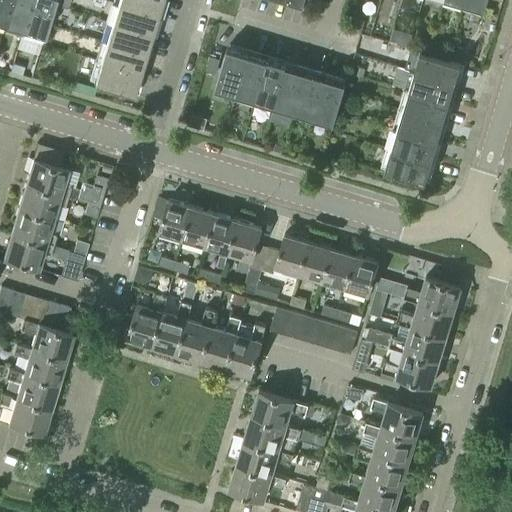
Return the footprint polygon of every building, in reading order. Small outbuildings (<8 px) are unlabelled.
[(0,0),(0,21),(3,22),(9,0),(0,0)] [(9,0),(3,22),(23,28),(30,0),(9,0)] [(30,0),(23,28),(43,34),(52,3),(67,7),(68,0),(30,0)] [(116,0),(116,2),(156,13),(160,0),(116,0)] [(111,21),(150,32),(156,13),(116,2),(111,21)] [(105,40),(145,52),(150,32),(111,21),(105,40)] [(99,60),(139,71),(145,52),(105,40),(99,60)] [(236,91),(248,51),(227,44),(215,84),(236,91)] [(415,70),(454,82),(460,61),(421,49),(415,70)] [(248,51),(236,91),(256,97),(267,56),(248,51)] [(210,55),(206,67),(216,70),(220,58),(210,55)] [(267,56),(256,97),(274,102),(286,62),(267,56)] [(139,71),(99,60),(93,80),(133,92),(139,71)] [(12,62),(10,70),(21,74),(24,65),(12,62)] [(286,62),(274,102),(294,108),(305,68),(286,62)] [(356,65),(354,73),(363,75),(365,67),(356,65)] [(305,68),(294,108),(313,114),(325,74),(305,68)] [(409,89),(448,101),(454,82),(415,70),(409,89)] [(325,74),(313,114),(333,120),(345,80),(325,74)] [(403,108),(443,120),(448,101),(409,89),(403,108)] [(397,127),(437,139),(443,120),(403,108),(397,127)] [(391,146),(431,158),(437,139),(397,127),(391,146)] [(275,141),(273,148),(281,151),(283,144),(275,141)] [(431,158),(391,146),(385,167),(425,179),(431,158)] [(32,157),(25,182),(87,200),(99,204),(106,181),(94,178),(92,183),(81,180),(79,187),(63,182),(67,167),(32,157)] [(18,206),(53,217),(57,203),(64,205),(67,195),(87,201),(83,212),(95,216),(99,204),(87,200),(25,182),(18,206)] [(182,236),(192,205),(167,198),(158,229),(182,236)] [(192,205),(182,236),(205,242),(214,211),(192,205)] [(53,217),(18,206),(10,231),(53,243),(55,234),(48,231),(53,217)] [(214,211),(205,242),(228,249),(237,218),(214,211)] [(237,218),(228,249),(252,255),(249,265),(260,268),(267,244),(256,241),(261,225),(237,218)] [(53,243),(10,231),(3,255),(38,266),(42,251),(50,253),(53,243)] [(267,244),(260,268),(273,271),(275,263),(298,270),(307,239),(284,232),(279,248),(267,244)] [(72,249),(84,252),(87,241),(75,237),(72,249)] [(307,239),(298,270),(322,277),(331,246),(307,239)] [(331,246),(322,277),(345,284),(354,253),(331,246)] [(67,247),(60,270),(65,272),(77,275),(84,252),(72,249),(67,247)] [(354,253),(345,284),(367,291),(377,260),(354,253)] [(173,268),(175,259),(161,254),(158,263),(173,268)] [(175,259),(173,268),(187,272),(189,263),(175,259)] [(218,281),(221,273),(207,269),(204,277),(218,281)] [(403,295),(418,300),(453,310),(461,285),(426,274),(421,289),(406,284),(403,295)] [(0,309),(5,311),(11,288),(0,284),(0,309)] [(16,314),(23,292),(11,288),(5,311),(16,314)] [(152,343),(163,308),(167,294),(156,290),(152,305),(136,301),(126,335),(152,343)] [(234,291),(231,300),(243,304),(246,295),(234,291)] [(28,318),(35,295),(23,292),(16,314),(22,316),(28,318)] [(303,306),(305,298),(292,294),(289,302),(303,306)] [(40,321),(46,299),(35,295),(28,318),(40,321)] [(176,350),(187,316),(191,301),(181,298),(177,312),(163,308),(152,343),(176,350)] [(51,325),(58,302),(46,299),(40,321),(51,325)] [(396,319),(411,324),(446,334),(453,310),(418,300),(414,313),(399,309),(396,319)] [(51,325),(63,329),(70,306),(58,302),(51,325)] [(335,316),(338,307),(323,303),(321,311),(335,316)] [(187,316),(176,350),(201,357),(211,323),(216,308),(205,305),(201,320),(187,316)] [(281,331),(288,308),(276,305),(269,327),(281,331)] [(338,307),(335,316),(349,320),(352,311),(338,307)] [(288,308),(281,331),(292,334),(299,311),(288,308)] [(304,337),(311,315),(299,311),(292,334),(304,337)] [(211,323),(201,357),(226,365),(236,330),(241,316),(231,313),(226,327),(211,323)] [(316,341),(323,318),(311,315),(304,337),(316,341)] [(40,321),(28,318),(22,316),(19,328),(34,332),(30,346),(64,356),(72,331),(63,329),(51,325),(40,321)] [(327,344),(334,322),(323,318),(316,341),(327,344)] [(236,330),(226,365),(250,372),(265,323),(255,320),(253,324),(239,320),(236,330)] [(338,348),(345,325),(334,322),(327,344),(338,348)] [(389,343),(404,348),(438,358),(446,334),(411,324),(407,338),(392,333),(389,343)] [(345,325),(338,348),(350,351),(357,328),(345,325)] [(15,341),(12,352),(26,356),(22,371),(57,382),(64,356),(30,346),(15,341)] [(438,358),(404,348),(399,362),(385,358),(381,369),(431,384),(438,358)] [(15,395),(49,406),(57,382),(22,371),(8,367),(4,377),(19,381),(15,395)] [(348,383),(345,393),(360,398),(363,388),(348,383)] [(251,412),(286,423),(290,409),(304,414),(308,403),(258,388),(251,412)] [(49,406),(15,395),(0,391),(0,401),(12,405),(7,420),(42,430),(49,406)] [(381,425),(416,435),(423,410),(373,395),(370,406),(385,410),(381,425)] [(308,403),(305,412),(312,414),(315,405),(308,403)] [(286,423),(251,412),(244,437),(288,451),(292,436),(297,438),(300,427),(286,423)] [(339,412),(336,423),(341,424),(348,421),(350,415),(339,412)] [(373,449),(408,460),(416,435),(381,425),(365,420),(362,430),(378,435),(373,449)] [(300,427),(297,438),(305,440),(309,430),(300,427)] [(236,461),(271,472),(275,458),(289,462),(293,452),(288,451),(244,437),(236,461)] [(346,441),(343,449),(356,453),(358,445),(346,441)] [(366,474),(400,485),(408,460),(373,449),(358,445),(356,453),(355,455),(370,459),(366,474)] [(271,472),(236,461),(229,486),(263,496),(267,483),(282,487),(286,476),(271,472)] [(358,498),(393,509),(400,485),(366,474),(351,470),(348,479),(363,484),(358,498)] [(315,485),(327,489),(330,478),(318,475),(315,485)] [(315,485),(303,481),(296,506),(307,510),(315,485)] [(315,485),(307,510),(314,511),(319,511),(324,498),(356,508),(354,511),(392,511),(393,509),(358,498),(327,489),(315,485)]
